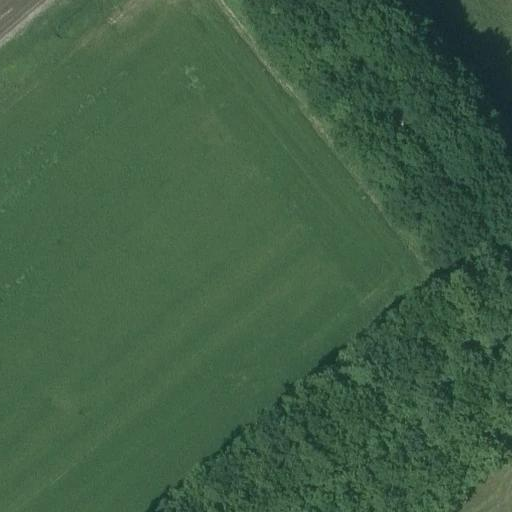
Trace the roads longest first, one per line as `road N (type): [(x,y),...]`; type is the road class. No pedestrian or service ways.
road 1 (track): [(312,0),(510,260)]
road 2 (secondary): [(511,325),(399,438)]
road 3 (secondary): [(399,438),(511,360)]
